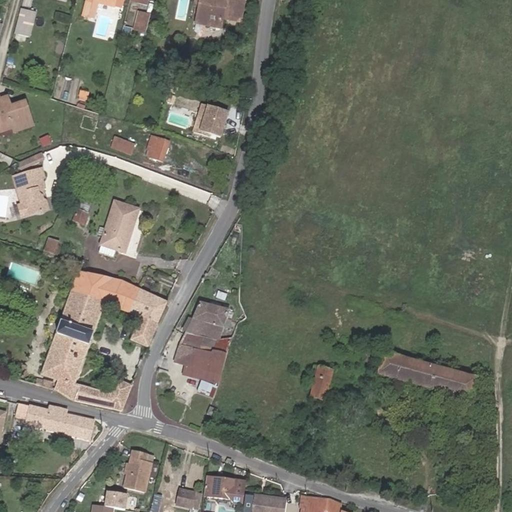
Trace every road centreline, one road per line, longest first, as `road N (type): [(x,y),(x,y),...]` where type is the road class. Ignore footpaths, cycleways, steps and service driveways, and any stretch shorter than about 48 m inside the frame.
road 1 (tertiary): [(268,0),(237,188),(152,354),(135,422)]
road 2 (residential): [(400,511),(135,422)]
road 3 (track): [(511,313),(489,511)]
road 4 (unknown): [(225,219),(95,162),(51,158)]
road 5 (residential): [(135,422),(0,387)]
road 6 (tertiary): [(51,511),(115,433),(135,422)]
